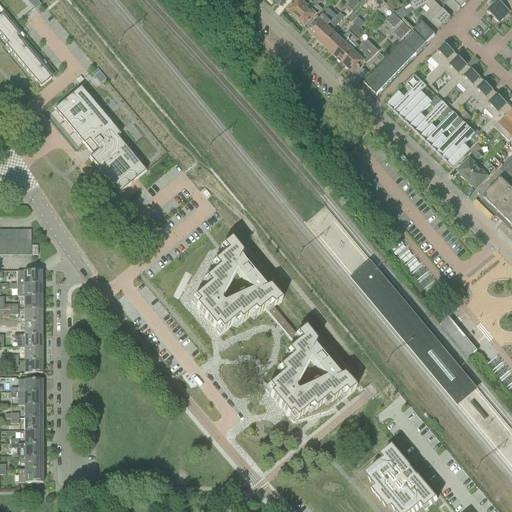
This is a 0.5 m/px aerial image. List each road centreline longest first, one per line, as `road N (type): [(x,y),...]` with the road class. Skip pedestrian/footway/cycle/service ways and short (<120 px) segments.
road 1 (residential): [(249,0),(511,259)]
road 2 (residential): [(62,485),(61,291),(83,268)]
road 3 (residential): [(121,283),(232,420),(215,435)]
road 4 (residential): [(121,283),(157,252),(59,140)]
road 5 (residential): [(215,435),(102,297)]
road 6 (residential): [(83,268),(15,165)]
